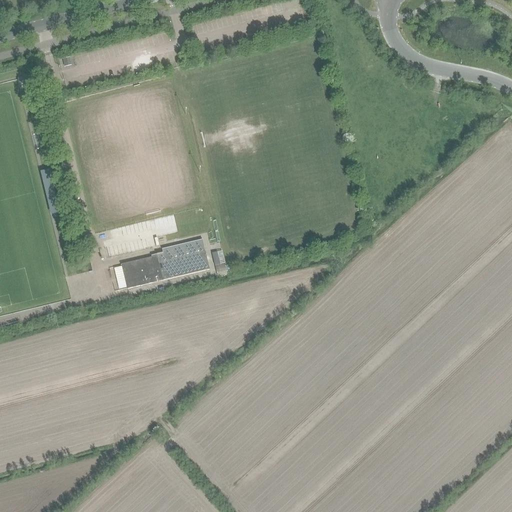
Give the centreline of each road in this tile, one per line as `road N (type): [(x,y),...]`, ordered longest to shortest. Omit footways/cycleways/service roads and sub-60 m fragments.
road 1 (unclassified): [(0,54),(171,9)]
road 2 (unclassified): [(511,90),(422,65),(401,51),(388,0)]
road 3 (tertiary): [(0,38),(142,0)]
